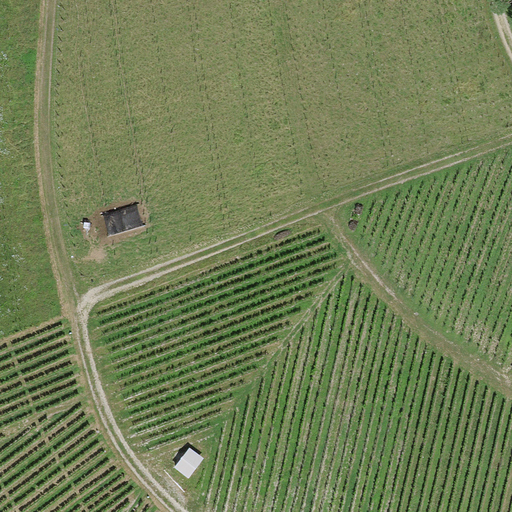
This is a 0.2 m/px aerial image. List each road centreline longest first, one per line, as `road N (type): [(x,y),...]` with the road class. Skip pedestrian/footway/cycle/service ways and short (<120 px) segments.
road 1 (track): [(50,0),(43,144),(62,273),(99,400),(145,478),(185,511)]
road 2 (track): [(511,372),(383,306),(303,201),(274,0)]
